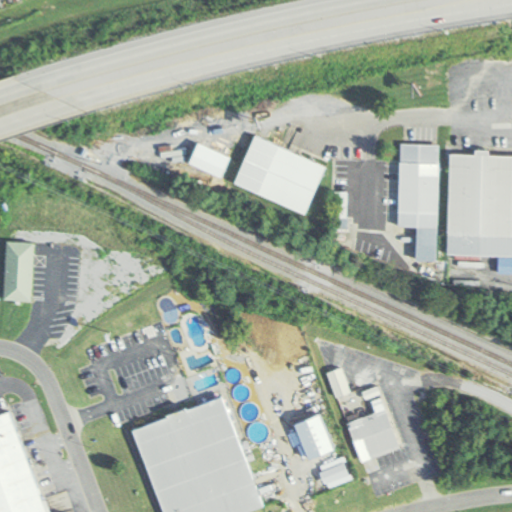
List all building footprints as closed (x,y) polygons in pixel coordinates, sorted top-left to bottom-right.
[(326,166),(304,214),(233,182),(255,134),(326,166)] [(398,142),(394,226),(412,227),(411,261),(431,261),(436,165),(436,144),(398,142)] [(445,153),(443,255),(511,255),(511,154),(484,153),(484,149),(471,148),(471,154),(445,153)] [(2,240),(0,279),(0,299),(28,301),(30,241),(2,240)] [(127,430),(158,511),(241,511),(258,506),(216,396),(127,430)] [(358,462),(396,448),(378,398),(369,401),(373,413),(345,422),(358,462)] [(0,412),(0,511),(37,511),(2,412),(0,412)]
